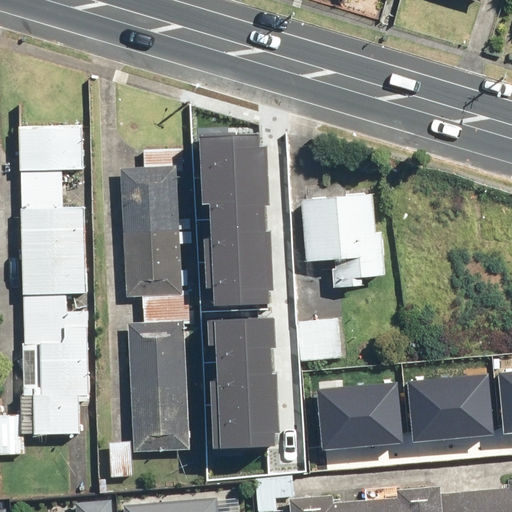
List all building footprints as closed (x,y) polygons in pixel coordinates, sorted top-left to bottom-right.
[(80,397),(90,397),(89,311),(69,311),(68,293),(87,293),(86,205),(63,205),(62,169),(84,169),(83,125),(20,126),(24,413),(0,413),(0,453),(26,454),(26,433),(80,432),(80,397)] [(245,316),(287,314),(284,261),(277,261),(275,233),(281,233),(277,173),(241,175),(240,164),(210,166),(216,265),(241,263),(245,316)] [(174,165),(120,168),(127,296),(181,293),(174,165)] [(332,287),(379,283),(378,275),(384,274),(380,231),(376,231),(372,192),(301,198),(306,261),(330,259),(332,287)] [(511,239),(450,245),(455,321),(511,317),(511,239)] [(327,358),(361,355),(357,316),(296,322),(299,360),(304,360),(306,381),(329,379),(327,358)] [(190,448),(184,320),(128,322),(135,451),(190,448)] [(273,379),(272,340),(254,340),(255,380),(273,379)] [(478,450),(511,448),(511,359),(449,363),(449,367),(415,369),(419,434),(477,431),(478,450)] [(321,388),(326,444),(404,437),(399,381),(321,388)] [(111,475),(132,474),(131,441),(109,442),(111,475)] [(288,511),(511,511),(511,476),(505,477),(506,486),(440,492),(439,484),(398,488),(398,496),(333,501),(332,493),(287,497),(288,511)] [(128,499),(128,511),(239,511),(240,511),(231,511),(222,511),(221,494),(128,499)] [(117,511),(116,497),(82,500),(83,511),(117,511)]
